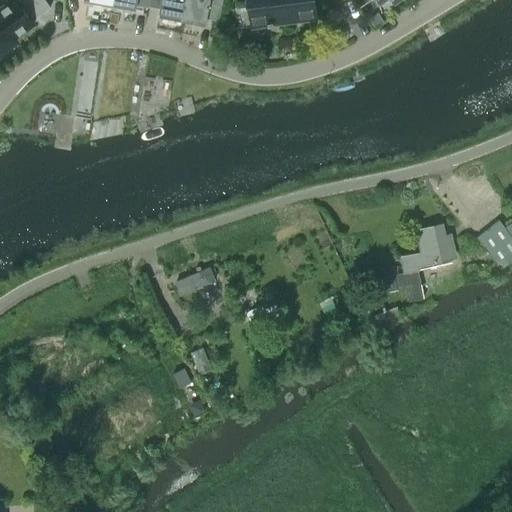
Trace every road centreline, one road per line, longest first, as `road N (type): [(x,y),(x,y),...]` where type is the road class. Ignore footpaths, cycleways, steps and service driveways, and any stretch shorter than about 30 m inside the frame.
road 1 (unclassified): [(0,306),(79,265),(303,195),(422,170),(511,136)]
road 2 (residential): [(0,100),(38,65),(100,36),(268,78),(318,68),(445,0)]
